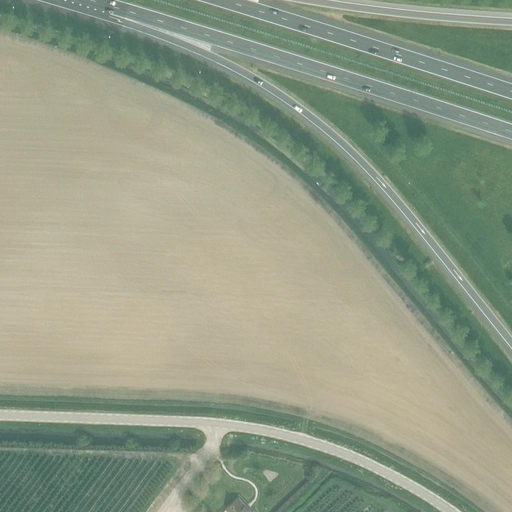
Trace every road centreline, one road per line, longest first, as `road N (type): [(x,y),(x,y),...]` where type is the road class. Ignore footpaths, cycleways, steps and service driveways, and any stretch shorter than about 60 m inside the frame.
road 1 (motorway): [(112,6),(254,78),(341,142),(511,343)]
road 2 (unclassified): [(451,511),(394,476),(274,432),(0,417)]
road 3 (motorway): [(112,6),(511,132)]
road 4 (motorway): [(511,91),(221,0)]
road 5 (motorway): [(511,22),(303,0)]
